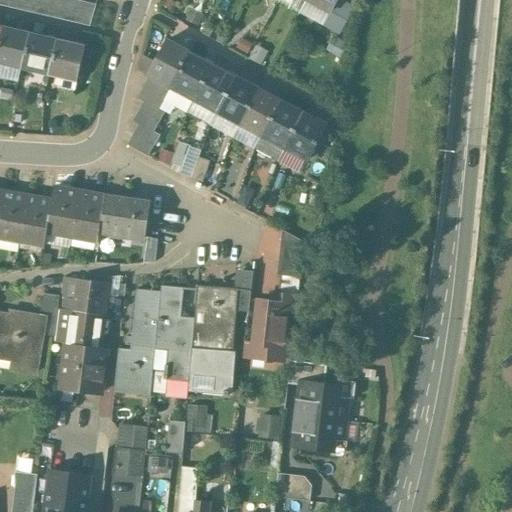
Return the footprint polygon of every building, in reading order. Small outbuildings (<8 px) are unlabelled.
[(96,4),(77,0),(0,0),(0,5),(90,26),(96,4)] [(336,0),(308,0),(330,12),(336,0)] [(31,34),(3,27),(0,41),(0,64),(22,70),(31,34)] [(59,40),(31,34),(22,70),(50,76),(59,40)] [(87,47),(59,40),(50,76),(78,83),(87,47)] [(166,42),(147,76),(149,77),(170,88),(171,88),(189,54),(166,42)] [(212,67),(189,54),(171,88),(194,100),(212,67)] [(235,79),(212,67),(194,100),(217,112),(235,79)] [(170,88),(149,77),(144,87),(165,99),(170,88)] [(257,90),(235,79),(217,112),(239,123),(257,90)] [(165,99),(144,87),(138,98),(144,101),(159,109),(160,109),(165,99)] [(257,90),(239,123),(262,135),(280,102),(257,90)] [(159,109),(144,101),(139,111),(160,122),(165,112),(160,109),(159,109)] [(302,114),(280,102),(262,135),(279,144),(284,147),(302,114)] [(160,122),(139,111),(132,122),(138,125),(139,124),(154,133),(154,132),(160,122)] [(325,126),(302,114),(284,147),(308,159),(325,126)] [(154,133),(139,124),(138,125),(133,134),(154,146),(160,135),(154,132),(154,133)] [(154,146),(133,134),(127,145),(148,156),(154,146)] [(279,144),(262,135),(254,149),(272,158),(279,144)] [(178,142),(171,164),(182,168),(189,146),(178,142)] [(209,162),(198,158),(191,179),(202,182),(209,162)] [(79,192),(55,187),(52,201),(47,231),(71,236),(79,192)] [(27,197),(3,192),(0,207),(0,236),(19,240),(27,197)] [(105,196),(79,192),(71,236),(97,240),(105,196)] [(150,203),(105,196),(100,232),(145,239),(150,203)] [(52,201),(27,197),(19,240),(44,245),(47,231),(52,201)] [(304,242),(282,230),(277,275),(300,278),(304,242)] [(158,239),(148,238),(144,263),(155,262),(158,239)] [(73,278),(65,277),(61,298),(74,299),(77,279),(73,278)] [(107,283),(77,279),(74,299),(73,310),(103,314),(107,283)] [(184,288),(162,286),(161,291),(156,348),(167,349),(165,378),(167,379),(189,381),(190,372),(195,318),(181,317),(184,288)] [(239,290),(198,287),(195,318),(190,372),(229,376),(234,324),(235,325),(239,290)] [(138,289),(132,350),(119,348),(116,381),(152,384),(156,348),(161,291),(138,289)] [(60,295),(42,292),(39,318),(45,319),(42,332),(55,334),(58,309),(60,295)] [(290,296),(276,294),(276,302),(289,303),(290,296)] [(74,299),(61,298),(60,308),(73,310),(74,299)] [(276,302),(259,300),(254,344),(265,345),(263,358),(282,361),(289,303),(276,302)] [(73,310),(60,308),(60,309),(58,309),(55,334),(54,340),(66,341),(61,384),(75,385),(75,390),(101,392),(106,351),(99,350),(103,314),(73,310)] [(18,318),(0,314),(0,348),(17,352),(15,365),(36,368),(42,332),(45,319),(39,318),(18,314),(18,318)] [(167,349),(156,348),(152,391),(164,392),(165,379),(167,379),(165,378),(167,349)] [(301,382),(325,385),(327,364),(290,360),(287,384),(301,386),(301,382)] [(301,382),(301,386),(297,416),(345,421),(349,388),(325,385),(301,382)] [(59,406),(47,404),(45,420),(57,422),(59,406)] [(190,431),(212,431),(213,404),(191,404),(190,431)] [(281,438),(286,416),(265,412),(261,434),(281,438)] [(345,421),(297,416),(294,446),(341,451),(345,421)] [(189,451),(189,420),(172,420),(172,451),(189,451)] [(170,471),(170,458),(152,457),(152,471),(170,471)] [(84,511),(89,477),(50,471),(44,511),(84,511)] [(305,476),(278,473),(276,497),(310,501),(312,485),(305,476)] [(35,478),(17,476),(16,486),(18,486),(34,488),(35,478)] [(30,511),(34,488),(18,486),(14,511),(30,511)] [(194,511),(195,499),(179,498),(178,511),(194,511)]
